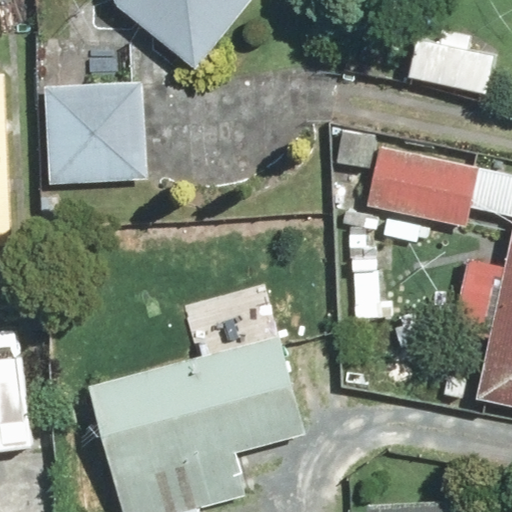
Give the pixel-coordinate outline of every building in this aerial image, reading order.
[(210,71),(273,0),(129,0),(130,0),(210,71)] [(0,251),(26,250),(19,69),(0,69),(0,251)] [(154,77),(56,82),(61,187),(160,182),(154,77)] [(482,225),(486,160),(391,154),(393,123),(352,120),(349,173),(377,175),(374,218),(482,225)] [(511,266),(477,259),(463,334),(497,340),(488,390),(511,395),(511,266)] [(304,439),(325,433),(300,332),(276,338),(265,297),(192,315),(202,357),(106,381),(139,511),(207,511),(206,505),(253,493),(244,454),(269,448),(274,467),(309,458),(304,439)] [(467,511),(467,490),(376,493),(376,511),(467,511)]
